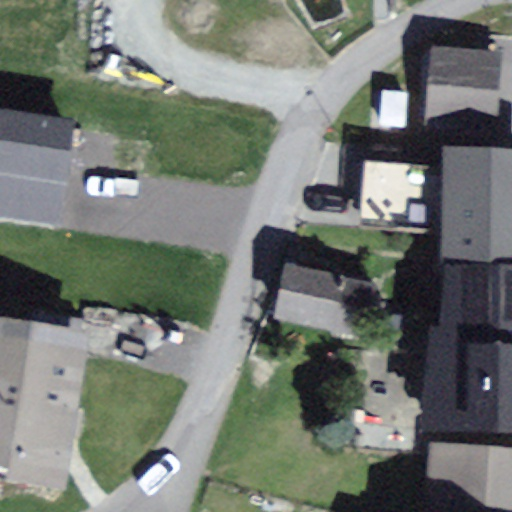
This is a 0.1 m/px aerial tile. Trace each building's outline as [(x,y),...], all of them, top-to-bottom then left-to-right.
[(496,58),(434,55),(430,129),(492,133),(496,58)] [(61,175),(70,120),(0,109),(0,165),(13,167),(61,175)] [(511,158),(449,158),(449,259),(511,258),(511,158)] [(371,291),(292,271),(281,317),(360,336),(371,291)] [(511,279),(453,279),(453,340),(432,340),(433,431),(511,431),(511,279)] [(72,425),(85,340),(0,327),(0,463),(14,466),(12,481),(62,488),(72,425)] [(511,511),(511,457),(434,451),(429,510),(459,511),(511,511)]
